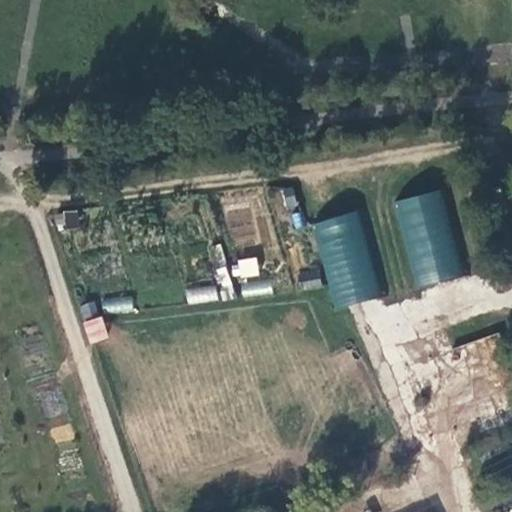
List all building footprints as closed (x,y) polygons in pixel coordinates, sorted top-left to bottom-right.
[(440,190),(393,201),(414,287),(461,276),(440,190)] [(310,225),(336,310),(382,296),(356,211),(310,225)] [(240,277),(258,277),(258,259),(240,259),(240,277)] [(242,283),(242,295),(271,295),(271,282),(242,283)] [(216,286),(186,289),(187,303),(217,300),(216,286)] [(89,343),(108,338),(102,316),(82,322),(89,343)] [(71,422),(52,428),(56,442),(75,437),(71,422)]
